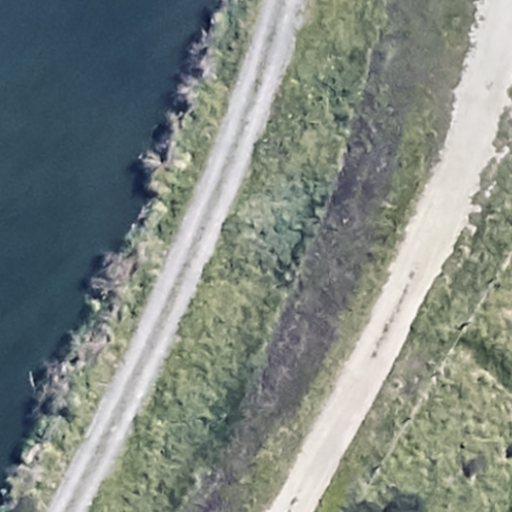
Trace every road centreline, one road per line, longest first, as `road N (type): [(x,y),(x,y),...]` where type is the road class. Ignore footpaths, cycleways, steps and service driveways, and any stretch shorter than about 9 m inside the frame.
road 1 (track): [(273,0),(141,360),(63,511)]
road 2 (track): [(511,14),(455,206),(345,426),(292,511)]
